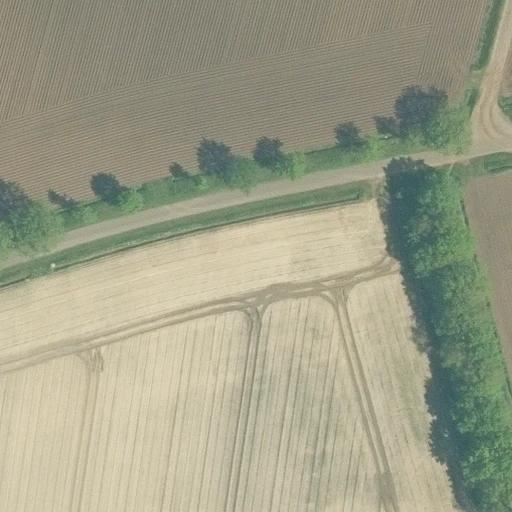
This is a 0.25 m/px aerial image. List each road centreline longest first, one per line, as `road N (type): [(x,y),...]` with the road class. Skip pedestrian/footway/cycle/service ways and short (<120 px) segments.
road 1 (unclassified): [(511,144),(188,210),(0,263)]
road 2 (track): [(511,450),(437,158)]
